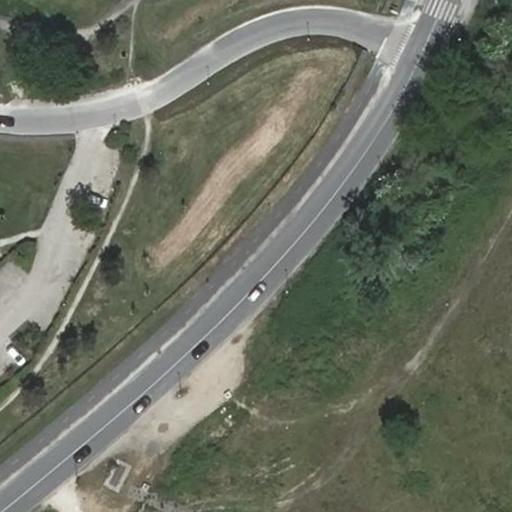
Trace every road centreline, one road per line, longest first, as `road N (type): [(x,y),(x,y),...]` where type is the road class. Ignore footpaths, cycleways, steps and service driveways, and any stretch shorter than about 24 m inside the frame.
road 1 (residential): [(0,511),(252,289),(351,174),(423,53)]
road 2 (residential): [(423,53),(342,23),(284,23),(141,98),(69,117),(0,114)]
